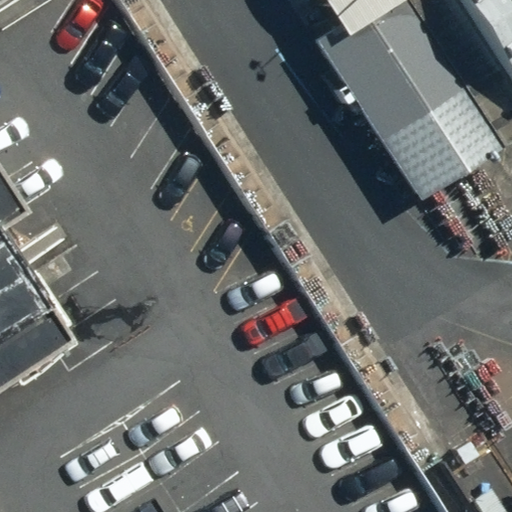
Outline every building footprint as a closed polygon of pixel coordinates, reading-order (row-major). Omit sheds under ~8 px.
[(0,0),(0,377),(50,343),(0,267),(0,215),(8,210),(0,197),(0,0)] [(426,206),(509,151),(409,0),(404,0),(351,35),(325,52),(426,206)] [(404,0),(330,0),(329,1),(351,35),(404,0)] [(409,0),(509,151),(511,149),(511,76),(461,0),(409,0)] [(511,0),(461,0),(511,76),(511,0)]
